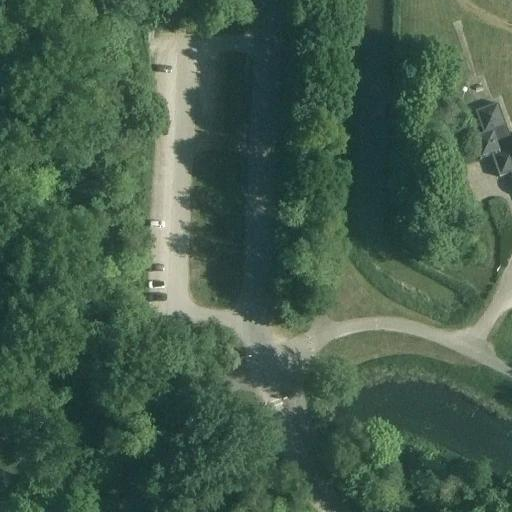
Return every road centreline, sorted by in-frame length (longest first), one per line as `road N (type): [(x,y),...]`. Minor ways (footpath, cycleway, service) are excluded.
road 1 (unclassified): [(257,365),(267,0)]
road 2 (tertiary): [(334,511),(287,442),(257,365)]
